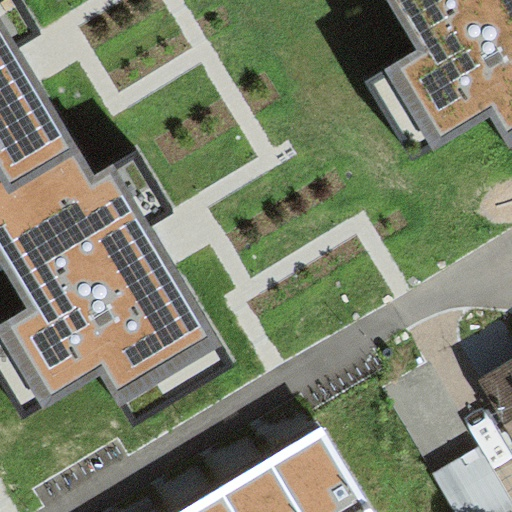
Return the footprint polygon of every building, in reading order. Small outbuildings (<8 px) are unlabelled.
[(511,0),(394,0),(421,45),(389,63),(436,143),(492,111),(510,142),(511,140),(511,0)] [(0,4),(0,220),(94,165),(0,4)] [(115,153),(94,165),(0,220),(0,246),(31,299),(0,317),(0,318),(47,398),(102,366),(120,397),(223,336),(209,312),(115,153)] [(511,370),(480,389),(511,443),(511,370)] [(375,511),(323,425),(274,455),(309,511),(375,511)] [(511,511),(511,507),(480,452),(433,478),(452,511),(511,511)] [(236,511),(309,511),(274,455),(221,486),(236,511)] [(236,511),(221,486),(176,511),(236,511)]
